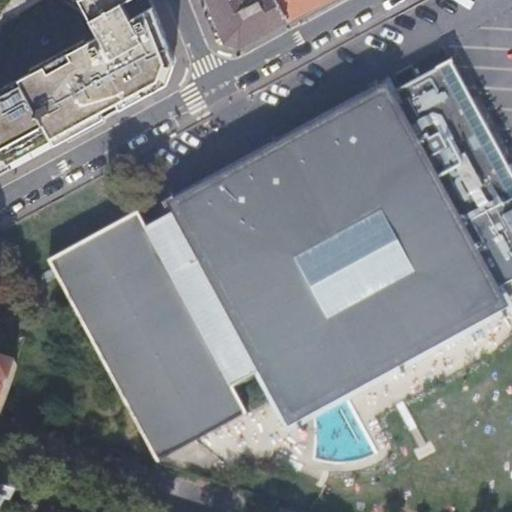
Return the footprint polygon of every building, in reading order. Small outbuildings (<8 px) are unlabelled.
[(78,0),(89,20),(97,35),(85,42),(83,38),(66,48),(68,51),(0,88),(0,152),(9,169),(163,85),(168,73),(172,61),(150,4),(147,0),(78,0)] [(210,0),(225,37),(233,40),(240,43),(287,17),(277,0),(210,0)] [(277,0),(287,17),(315,2),(319,0),(277,0)] [(47,264),(156,465),(246,417),(237,400),(270,383),(289,420),(497,308),(488,292),(511,278),(511,206),(437,70),(177,212),(178,215),(146,232),(137,215),(47,264)] [(0,322),(0,335),(9,333),(11,341),(22,338),(12,320),(0,322)] [(0,409),(13,367),(0,363),(0,409)]
